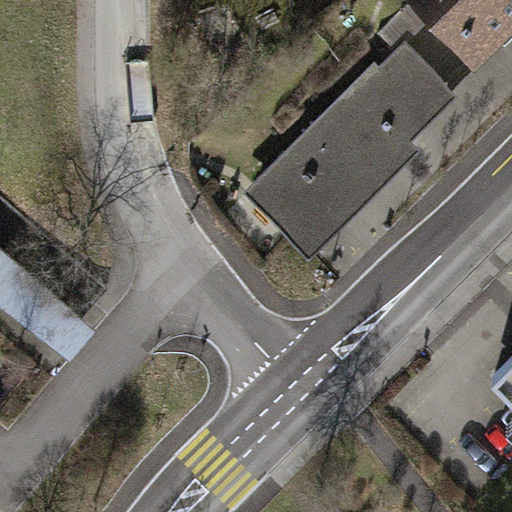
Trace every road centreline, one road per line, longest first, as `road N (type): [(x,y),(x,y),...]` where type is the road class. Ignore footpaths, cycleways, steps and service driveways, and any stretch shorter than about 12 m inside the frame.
road 1 (residential): [(301,399),(197,276),(144,170),(128,0)]
road 2 (residential): [(511,194),(301,399)]
road 3 (residential): [(301,399),(188,511)]
